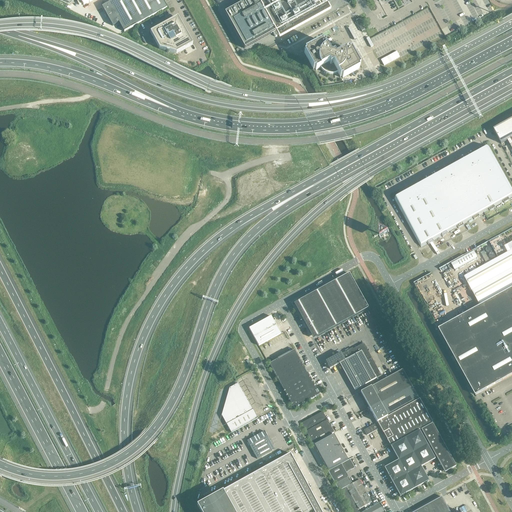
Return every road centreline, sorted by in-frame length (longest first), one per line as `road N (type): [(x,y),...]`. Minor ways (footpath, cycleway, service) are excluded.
road 1 (motorway): [(172,511),(203,375),(269,260),(355,179),(511,90)]
road 2 (motorway): [(0,73),(55,80),(212,136),(283,142),(364,129),(511,56)]
road 3 (motorway): [(0,465),(37,476),(75,475),(140,443),(178,388),(226,265),(265,221),(333,169)]
road 4 (motorway): [(137,511),(123,441),(125,401),(156,307),(225,231),(333,169)]
road 5 (motorway): [(382,91),(300,109),(224,105),(0,29)]
road 6 (motorway): [(382,91),(258,99),(208,87),(85,35),(0,29)]
road 7 (motorway): [(511,43),(407,99),(328,125),(248,129),(175,113)]
road 8 (motorway): [(123,511),(0,268)]
road 9 (motorway): [(98,511),(0,322)]
road 10 (motorway): [(333,169),(511,70)]
road 11 (unclassified): [(487,459),(390,284)]
road 12 (motorway): [(175,113),(84,62),(0,30)]
road 13 (motorway): [(175,113),(68,72),(0,63)]
road 14 (motorway): [(0,355),(81,511)]
road 15 (motorway): [(511,22),(382,91)]
road 16 (unclassified): [(511,217),(390,284)]
road 17 (unclassified): [(390,284),(367,255),(280,302)]
road 18 (unclassified): [(332,396),(395,510)]
